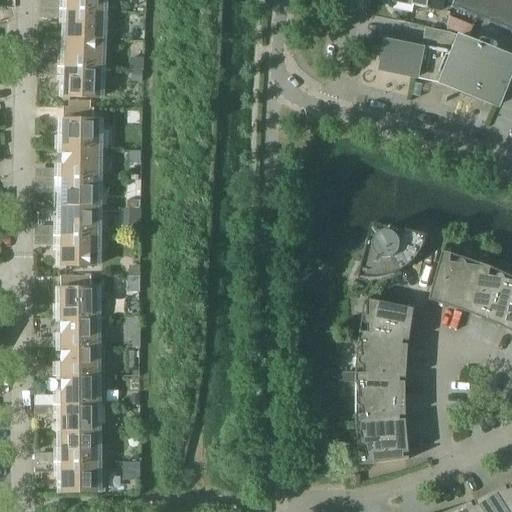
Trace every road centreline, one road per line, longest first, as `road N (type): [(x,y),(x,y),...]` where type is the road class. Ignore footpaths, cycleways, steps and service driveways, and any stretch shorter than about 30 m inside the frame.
road 1 (residential): [(18,284),(31,0)]
road 2 (unclassified): [(17,511),(18,284)]
road 3 (residential): [(449,467),(437,426),(438,368),(450,348),(511,372)]
road 4 (residential): [(280,511),(279,504),(372,493),(449,467)]
road 5 (unclassified): [(506,164),(333,110)]
road 6 (unclassified): [(333,110),(297,96),(280,77),(282,0)]
